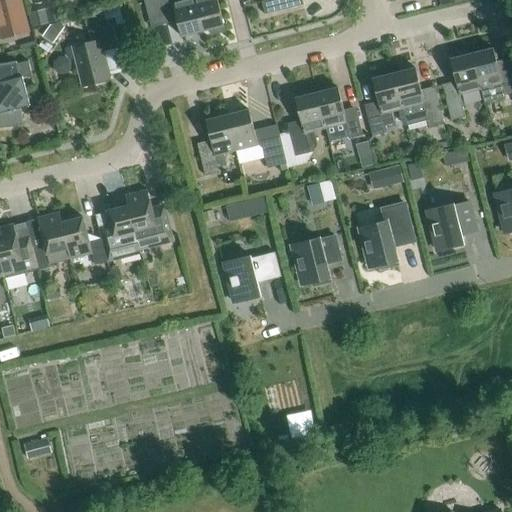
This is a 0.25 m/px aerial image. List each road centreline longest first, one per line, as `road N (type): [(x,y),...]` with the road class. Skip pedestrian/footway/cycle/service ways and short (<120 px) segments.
road 1 (residential): [(382,34),(148,96),(129,146),(108,160),(0,188)]
road 2 (residential): [(511,267),(250,333)]
